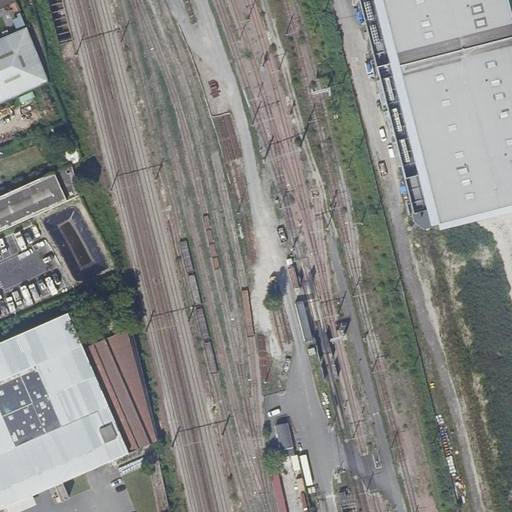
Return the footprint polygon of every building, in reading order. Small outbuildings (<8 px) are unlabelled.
[(0,0),(0,9),(16,2),(15,0),(0,0)] [(367,0),(426,229),(437,226),(425,176),(379,0),(367,0)] [(379,0),(425,176),(437,226),(511,208),(511,31),(504,0),(379,0)] [(0,38),(0,102),(50,81),(27,27),(0,38)] [(79,196),(71,163),(53,171),(67,201),(79,196)] [(53,171),(0,195),(0,231),(67,201),(53,171)] [(511,511),(511,208),(437,226),(509,511),(511,511)] [(509,511),(437,226),(426,229),(497,511),(509,511)] [(82,326),(75,329),(83,347),(90,344),(82,326)] [(283,448),(295,445),(288,421),(276,425),(283,448)]
